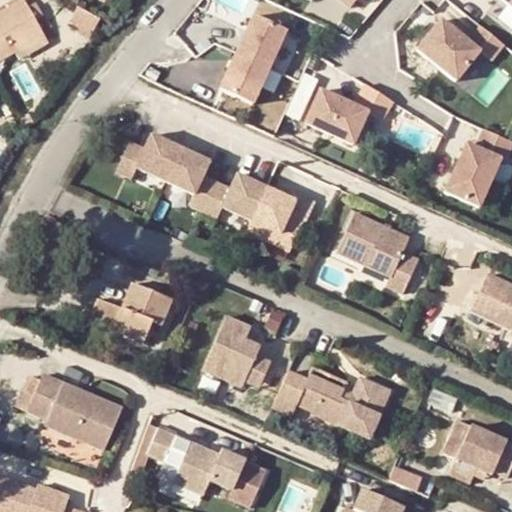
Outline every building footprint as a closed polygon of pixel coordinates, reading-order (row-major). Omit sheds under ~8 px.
[(31,31),(22,16),(15,4),(13,0),(8,0),(0,4),(0,47),(1,47),(31,31)] [(23,0),(20,0),(15,4),(22,16),(30,11),(23,0)] [(511,0),(496,0),(511,12),(511,0)] [(56,40),(66,49),(82,29),(71,20),(56,40)] [(260,21),(243,58),(262,67),(279,30),(260,21)] [(436,21),(412,51),(451,82),(475,53),(463,43),(436,21)] [(475,27),(463,43),(475,53),(486,62),(498,46),(475,27)] [(36,41),(31,31),(1,47),(7,57),(36,41)] [(227,94),(246,103),(262,67),(243,58),(227,94)] [(385,101),(358,83),(345,104),(312,89),(297,120),(345,142),(360,110),(374,118),(385,101)] [(509,144),(475,128),(466,147),(457,142),(435,190),(469,206),(491,158),(500,162),(509,144)] [(129,139),(128,142),(199,175),(206,161),(144,132),(138,144),(129,139)] [(190,194),(199,175),(128,142),(113,171),(125,177),(130,167),(190,194)] [(236,174),(229,188),(288,215),(294,200),(236,174)] [(186,204),(200,210),(213,181),(199,175),(190,194),(186,204)] [(229,188),(213,181),(200,210),(215,217),(220,208),(229,188)] [(305,222),(288,215),(229,188),(220,208),(280,234),(275,244),(292,252),(305,222)] [(215,217),(200,210),(197,218),(212,224),(215,217)] [(353,219),(344,240),(415,272),(419,263),(404,255),(409,245),(353,219)] [(403,298),(415,272),(344,240),(337,256),(391,282),(387,291),(403,298)] [(511,285),(484,273),(473,298),(511,315),(511,285)] [(145,323),(156,326),(166,301),(123,281),(111,307),(92,300),(85,314),(110,325),(108,330),(137,342),(145,323)] [(511,332),(511,315),(473,298),(467,311),(511,332)] [(235,388),(239,379),(249,358),(255,345),(241,338),(247,326),(229,316),(202,372),(235,388)] [(264,366),(249,358),(239,379),(255,388),(264,366)] [(303,374),(286,367),(268,409),(284,417),(291,405),(361,438),(385,391),(355,375),(343,399),(300,379),(303,374)] [(104,452),(124,408),(46,371),(37,391),(25,386),(16,405),(51,422),(49,426),(104,452)] [(439,458),(451,464),(473,473),(487,480),(488,477),(503,483),(511,463),(511,450),(453,425),(439,458)] [(165,466),(176,438),(147,426),(123,482),(127,493),(132,495),(147,459),(165,466)] [(179,472),(189,443),(176,438),(165,466),(179,472)] [(189,443),(179,472),(174,485),(202,498),(208,483),(229,493),(226,498),(249,509),(266,472),(221,451),(218,456),(189,443)] [(451,464),(445,479),(466,488),(473,473),(451,464)] [(179,472),(165,466),(163,471),(163,477),(165,481),(174,485),(179,472)] [(0,486),(0,511),(80,511),(68,506),(70,501),(35,487),(34,492),(3,480),(0,486)] [(367,500),(361,511),(396,511),(367,500)]
